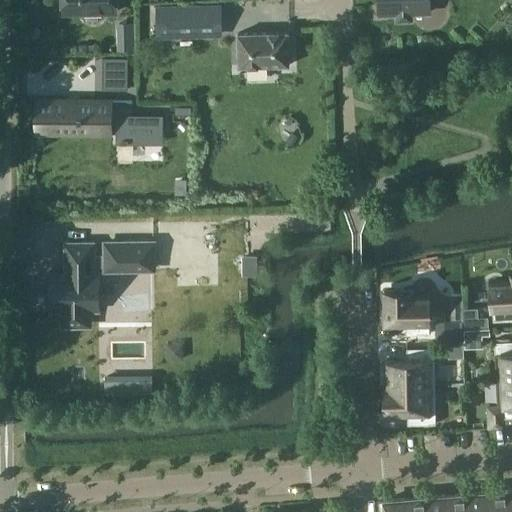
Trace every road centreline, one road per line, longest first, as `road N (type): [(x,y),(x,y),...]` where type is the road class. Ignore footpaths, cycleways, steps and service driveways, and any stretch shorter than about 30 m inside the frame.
road 1 (residential): [(7,499),(1,0)]
road 2 (residential): [(359,469),(7,499)]
road 3 (residential): [(359,469),(356,288)]
road 4 (residential): [(511,456),(359,469)]
